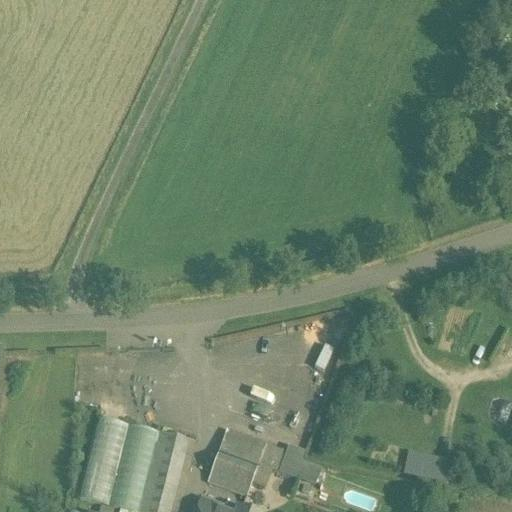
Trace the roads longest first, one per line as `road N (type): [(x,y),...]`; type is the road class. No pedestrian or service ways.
road 1 (tertiary): [(70,323),(236,311),(511,235)]
road 2 (unclassified): [(70,323),(79,257),(203,0)]
road 3 (unknown): [(189,316),(209,410),(182,511)]
